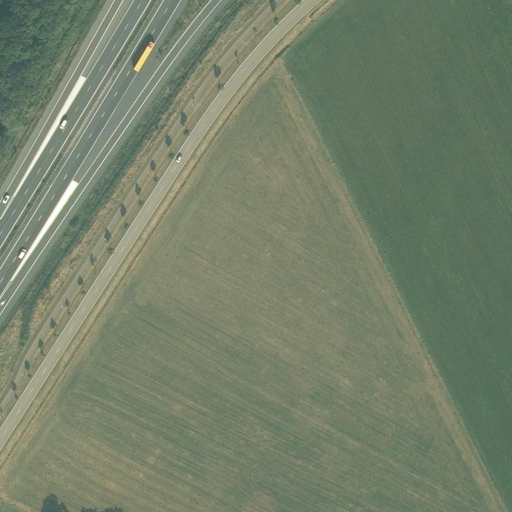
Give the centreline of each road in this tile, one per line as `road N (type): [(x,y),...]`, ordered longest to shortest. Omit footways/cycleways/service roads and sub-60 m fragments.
road 1 (tertiary): [(0,439),(220,100),(312,0)]
road 2 (motorway): [(0,289),(217,0)]
road 3 (motorway): [(0,281),(171,0)]
road 4 (motorway): [(141,0),(0,234)]
road 5 (motorway): [(123,0),(0,233)]
